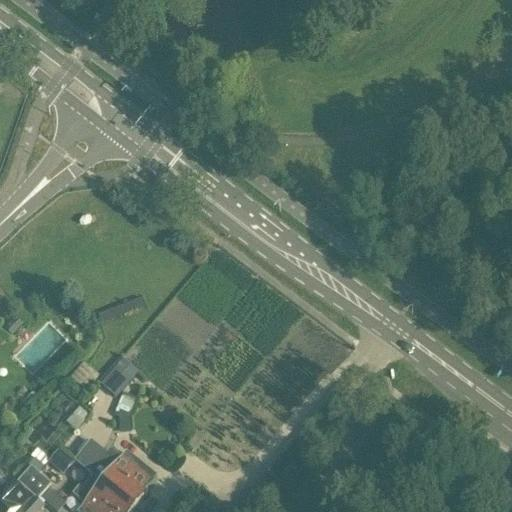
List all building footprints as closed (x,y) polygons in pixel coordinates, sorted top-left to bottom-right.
[(12,337),(23,327),(16,320),(5,330),(12,337)] [(124,362),(102,387),(116,399),(138,375),(124,362)] [(80,489),(73,497),(80,503),(83,500),(89,504),(82,511),(133,511),(145,497),(142,495),(155,479),(127,457),(123,462),(111,452),(108,456),(92,443),(75,464),(93,478),(83,491),(80,489)] [(60,452),(50,464),(64,476),(75,464),(60,452)] [(35,461),(29,468),(31,470),(39,477),(45,470),(44,469),(35,461)] [(38,502),(51,487),(31,470),(18,485),(38,502)] [(0,511),(17,511),(29,502),(11,484),(3,492),(0,489),(0,511)] [(41,511),(44,509),(34,500),(22,511),(41,511)]
